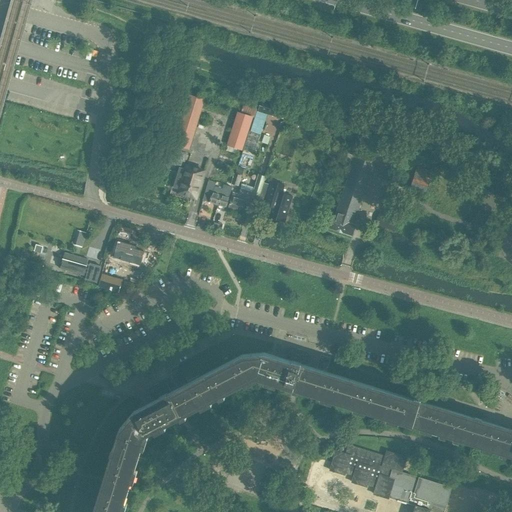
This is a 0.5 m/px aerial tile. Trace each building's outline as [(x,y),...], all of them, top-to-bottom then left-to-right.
[(189,149),(204,100),(189,95),(174,144),(189,149)] [(262,100),(258,112),(279,118),(283,106),(262,100)] [(242,150),(252,118),(237,113),(227,145),(242,150)] [(318,120),(299,114),(295,125),(314,131),(318,120)] [(353,224),(378,152),(351,143),(344,165),(351,167),(334,218),(330,217),(326,228),(351,236),(355,225),(353,224)] [(182,167),(186,155),(172,151),(169,164),(182,167)] [(180,168),(173,188),(179,189),(178,193),(195,198),(203,173),(204,171),(186,166),(186,168),(185,170),(180,168)] [(425,196),(433,172),(417,167),(409,190),(425,196)] [(231,184),(238,186),(241,177),(234,174),(231,184)] [(247,214),(251,199),(256,201),(265,177),(259,175),(253,193),(240,189),(238,194),(233,193),(228,208),(247,214)] [(218,205),(222,189),(215,187),(216,183),(209,181),(202,201),(209,203),(218,205)] [(264,205),(271,207),(268,217),(284,222),(292,197),(282,193),(284,186),(271,182),(264,205)] [(218,205),(225,208),(232,188),(224,185),(222,189),(218,205)] [(393,230),(396,219),(380,214),(376,225),(393,230)] [(79,231),(75,245),(81,247),(85,233),(79,231)] [(136,265),(139,253),(131,250),(131,248),(114,243),(110,258),(119,260),(118,264),(130,267),(131,264),(136,265)] [(84,275),(88,260),(64,253),(60,268),(84,275)] [(31,262),(30,266),(45,271),(46,267),(31,262)] [(90,263),(85,280),(97,283),(101,267),(90,263)] [(103,285),(122,291),(125,281),(106,275),(103,285)] [(314,371),(300,367),(301,364),(304,365),(307,356),(309,355),(307,352),(303,351),(302,353),(297,352),(296,349),(292,347),(288,349),(287,355),(291,356),(289,360),(292,360),(291,364),(264,355),(243,357),(181,389),(192,410),(254,378),(257,378),(307,393),(314,371)] [(511,432),(482,424),(322,374),(314,371),(307,393),(511,456),(511,432)] [(146,434),(192,410),(181,389),(169,396),(167,393),(170,391),(166,384),(167,382),(164,381),(160,383),(161,385),(157,387),(153,386),(149,388),(148,392),(151,397),(155,395),(157,398),(159,397),(159,398),(161,400),(135,414),(122,430),(96,511),(120,511),(144,437),(146,434)] [(443,511),(451,487),(401,472),(405,458),(406,458),(387,452),(387,451),(385,456),(348,444),(345,453),(335,450),(329,470),(344,474),(343,475),(344,475),(345,473),(354,475),(352,482),(366,486),(365,487),(366,487),(367,484),(375,487),(373,494),(387,498),(387,499),(388,499),(388,498),(414,506),(415,506),(413,511),(443,511)]
